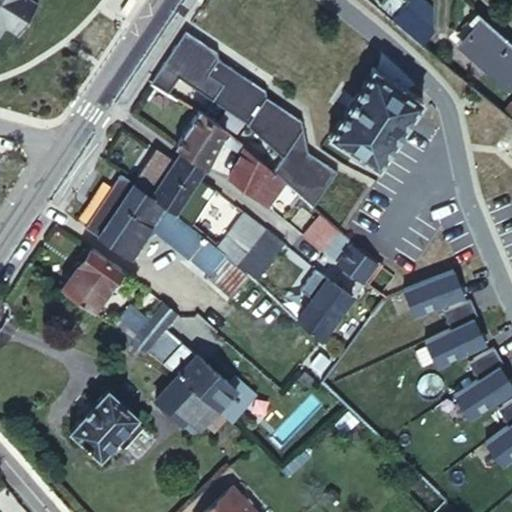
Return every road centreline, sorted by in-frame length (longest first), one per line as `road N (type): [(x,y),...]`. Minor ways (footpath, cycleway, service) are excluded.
road 1 (residential): [(508,298),(440,96),(332,0)]
road 2 (unknown): [(33,191),(190,308)]
road 3 (tertiary): [(160,0),(60,151)]
